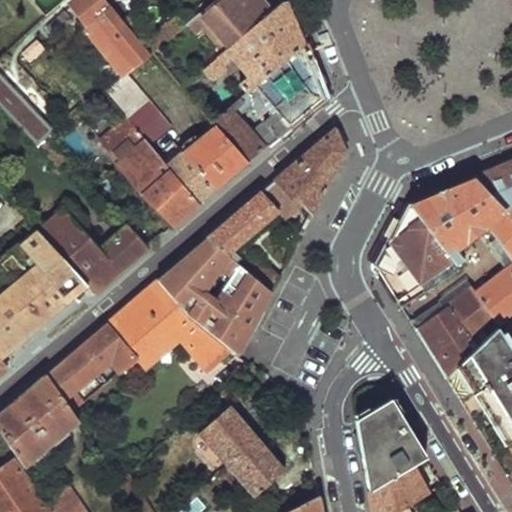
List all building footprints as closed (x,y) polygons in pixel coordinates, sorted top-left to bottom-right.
[(77,0),(77,1),(91,24),(96,20),(123,59),(114,67),(122,76),(148,55),(142,45),(106,0),(77,0)] [(215,0),(188,23),(196,32),(203,27),(209,22),(224,40),(217,46),(223,52),(273,12),(262,0),(215,0)] [(223,52),(204,68),(214,80),(226,67),(224,64),(237,55),(253,72),(240,83),(246,92),(301,45),(293,25),(283,3),(273,12),(223,52)] [(71,16),(66,10),(47,27),(53,33),(63,24),(71,16)] [(175,15),(142,45),(148,55),(152,53),(183,25),(177,18),(175,15)] [(79,23),(114,67),(123,59),(96,20),(91,24),(85,17),(79,23)] [(224,40),(209,22),(203,27),(217,46),(224,40)] [(313,72),(301,45),(246,92),(212,122),(215,125),(247,164),(277,138),(323,97),(313,72)] [(0,102),(38,146),(52,135),(0,71),(0,102)] [(109,96),(132,122),(153,104),(130,78),(109,96)] [(132,122),(140,131),(160,112),(153,104),(132,122)] [(121,162),(119,163),(132,176),(156,155),(159,153),(128,118),(102,140),(121,162)] [(178,137),(174,140),(215,191),(232,177),(247,164),(215,125),(188,147),(178,137)] [(300,205),(314,218),(325,196),(345,160),(348,154),(342,142),(339,137),(336,130),(262,193),(279,212),(285,218),(300,205)] [(176,157),(166,166),(199,206),(206,199),(215,191),(174,140),(167,146),(176,157)] [(117,165),(172,229),(174,228),(199,206),(166,166),(156,155),(132,176),(119,163),(117,165)] [(472,178),(511,219),(511,160),(504,164),(472,178)] [(448,308),(468,336),(491,316),(500,327),(511,315),(511,219),(472,178),(436,193),(408,205),(447,258),(453,253),(449,248),(485,227),(497,242),(511,261),(511,264),(505,269),(485,283),(489,287),(477,296),(470,286),(466,289),(468,294),(448,308)] [(205,241),(226,258),(279,212),(262,193),(205,241)] [(376,269),(396,302),(451,265),(447,258),(408,205),(376,269)] [(68,219),(46,238),(88,286),(95,294),(111,281),(149,250),(128,226),(99,250),(68,219)] [(303,237),(294,227),(288,240),(299,246),(303,237)] [(41,231),(0,267),(0,361),(35,332),(88,286),(46,238),(41,231)] [(205,241),(172,269),(159,280),(225,343),(241,356),(256,326),(273,295),(234,265),(226,258),(205,241)] [(489,247),(505,269),(511,264),(511,261),(497,242),(489,247)] [(277,287),(280,281),(254,259),(248,267),(239,260),(234,265),(273,295),(277,287)] [(108,323),(137,360),(126,369),(133,376),(141,369),(161,351),(157,347),(167,339),(163,334),(172,327),(183,342),(201,362),(225,343),(159,280),(133,302),(108,323)] [(414,331),(444,378),(458,365),(471,353),(462,342),(468,336),(448,308),(414,331)] [(511,315),(500,327),(471,353),(458,365),(495,418),(511,442),(511,315)] [(48,374),(76,415),(86,404),(84,403),(81,400),(76,402),(72,395),(111,364),(119,375),(126,369),(137,360),(108,323),(77,349),(48,374)] [(183,342),(172,327),(163,334),(167,339),(157,347),(161,351),(141,369),(145,374),(183,342)] [(0,414),(0,431),(24,467),(80,423),(76,415),(48,374),(20,398),(0,414)] [(400,417),(389,400),(389,399),(356,422),(369,492),(404,469),(424,457),(418,447),(411,452),(400,436),(408,431),(403,422),(400,417)] [(220,413),(196,431),(226,467),(259,439),(230,404),(225,409),(221,405),(218,406),(217,409),(220,413)] [(400,436),(411,452),(418,447),(408,431),(400,436)] [(259,439),(226,467),(254,500),(276,482),(278,484),(282,486),(287,481),(287,478),(284,475),(287,471),(259,439)] [(0,469),(0,511),(44,511),(13,461),(0,469)] [(369,492),(372,511),(397,511),(418,500),(422,497),(404,469),(369,492)] [(119,483),(137,511),(152,511),(129,474),(119,483)] [(46,499),(54,511),(85,511),(66,483),(46,499)] [(293,511),(323,511),(321,498),(293,511)] [(397,511),(415,511),(422,507),(418,500),(397,511)]
